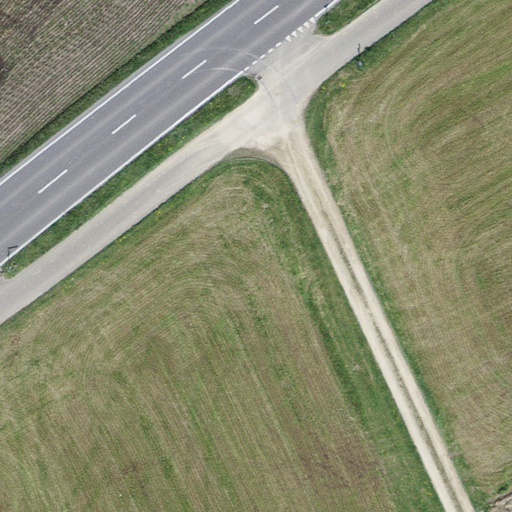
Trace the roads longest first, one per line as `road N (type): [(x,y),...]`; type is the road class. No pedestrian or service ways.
road 1 (track): [(269,101),(456,511)]
road 2 (residential): [(0,303),(309,72)]
road 3 (primary): [(267,14),(0,223)]
road 4 (residential): [(309,72),(405,0)]
